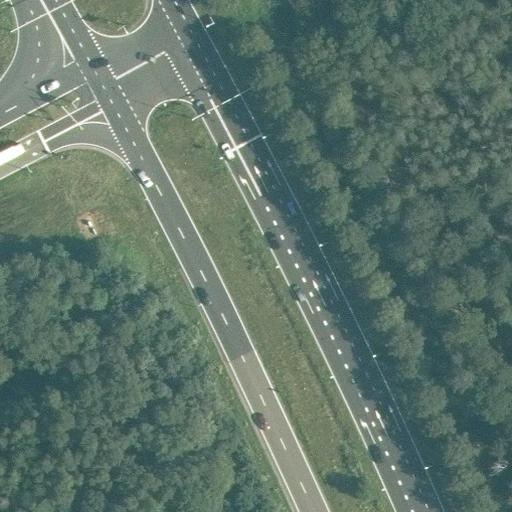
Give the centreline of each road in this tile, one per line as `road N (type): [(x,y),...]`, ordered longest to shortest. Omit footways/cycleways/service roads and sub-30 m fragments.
road 1 (trunk): [(428,511),(194,38)]
road 2 (trunk): [(113,107),(315,511)]
road 3 (motorway): [(0,163),(113,107)]
